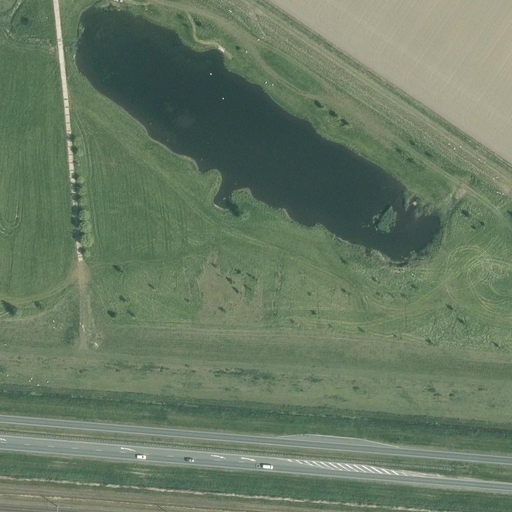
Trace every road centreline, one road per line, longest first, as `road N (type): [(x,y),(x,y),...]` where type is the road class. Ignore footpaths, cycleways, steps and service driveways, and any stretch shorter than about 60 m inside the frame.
road 1 (trunk): [(0,446),(511,488)]
road 2 (trunk): [(511,461),(0,419)]
road 3 (track): [(0,489),(298,511)]
road 4 (track): [(54,0),(79,251)]
